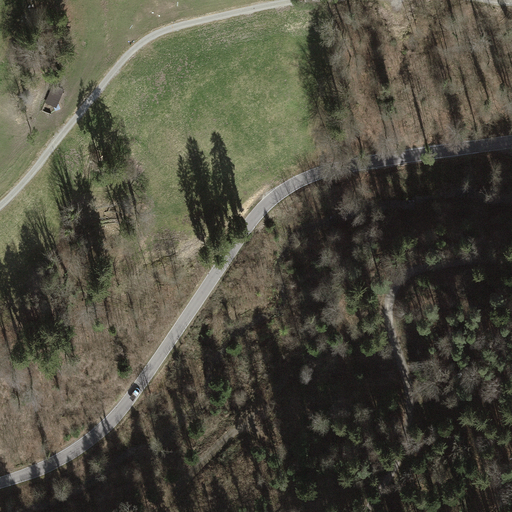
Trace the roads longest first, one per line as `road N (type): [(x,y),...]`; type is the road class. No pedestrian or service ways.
road 1 (tertiary): [(0,483),(77,448),(113,418),(253,218),(286,188),(347,166),(511,141)]
road 2 (track): [(0,207),(130,53),(169,33),(314,0)]
road 3 (track): [(511,261),(440,265),(393,296),(393,335),(414,418),(401,466),(366,511)]
road 4 (track): [(160,511),(282,382)]
